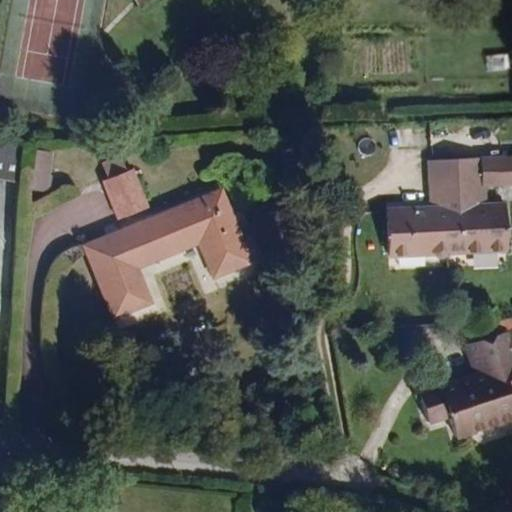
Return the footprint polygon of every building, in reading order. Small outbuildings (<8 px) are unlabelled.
[(508,52),(486,54),(487,72),(510,70),(508,52)] [(0,179),(16,182),(18,142),(0,138),(0,179)] [(295,175),(289,149),(278,151),(283,178),(295,175)] [(45,193),(50,152),(34,150),(29,190),(45,193)] [(104,179),(123,171),(117,156),(98,163),(104,179)] [(504,251),(501,205),(483,206),(482,184),(511,182),(511,157),(428,162),(431,209),(385,211),(388,258),(504,251)] [(145,208),(129,169),(123,171),(104,179),(99,181),(115,220),(145,208)] [(132,268),(197,241),(211,275),(246,261),(218,191),(84,245),(112,316),(145,302),(132,268)] [(0,320),(7,322),(8,300),(0,297),(0,320)] [(511,330),(464,346),(473,375),(416,394),(426,423),(447,416),(453,437),(511,418),(511,330)]
